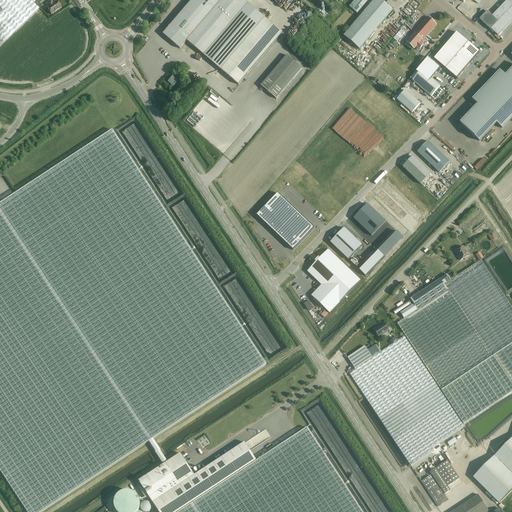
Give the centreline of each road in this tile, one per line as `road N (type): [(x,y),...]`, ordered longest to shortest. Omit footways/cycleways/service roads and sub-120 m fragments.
road 1 (unclassified): [(497,51),(269,288)]
road 2 (unclassified): [(316,360),(511,157)]
road 3 (secondary): [(269,288),(138,88)]
road 4 (secondary): [(415,511),(316,360)]
